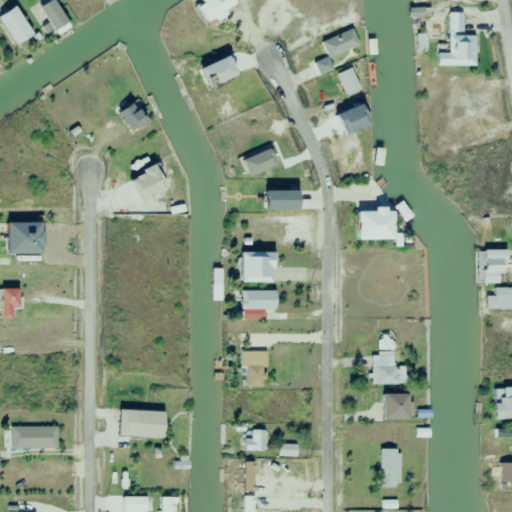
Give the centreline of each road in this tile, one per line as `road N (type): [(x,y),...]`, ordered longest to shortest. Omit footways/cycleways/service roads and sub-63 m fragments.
road 1 (residential): [(323,511),(320,183),(270,60)]
road 2 (residential): [(87,511),(86,175)]
